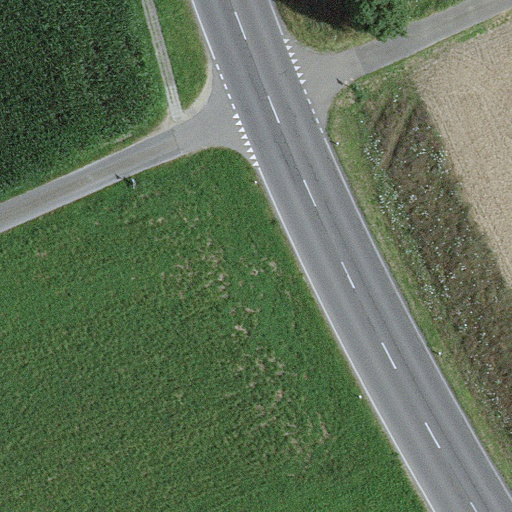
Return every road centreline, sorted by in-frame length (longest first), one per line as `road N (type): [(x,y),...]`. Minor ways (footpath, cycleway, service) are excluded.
road 1 (secondary): [(271,103),(388,355),(480,511)]
road 2 (unclassified): [(271,103),(0,221)]
road 3 (unclassified): [(271,103),(500,0)]
